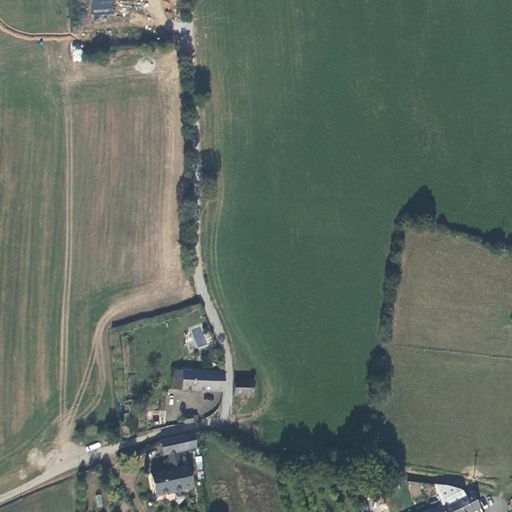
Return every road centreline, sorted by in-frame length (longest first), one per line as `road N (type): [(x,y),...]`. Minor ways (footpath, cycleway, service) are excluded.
road 1 (track): [(187,0),(200,166),(196,250),(203,296),(230,358),(222,412)]
road 2 (unclassified): [(222,412),(80,456),(0,498)]
